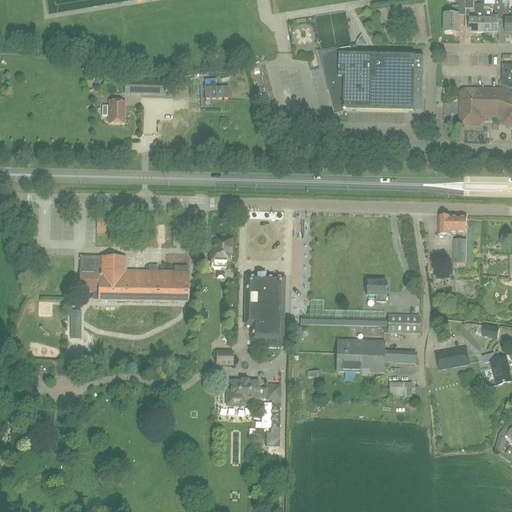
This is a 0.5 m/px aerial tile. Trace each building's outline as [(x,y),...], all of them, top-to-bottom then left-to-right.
[(459,9),(465,9),(465,0),(457,0),(458,7),(453,8),(452,15),(444,15),(444,33),(458,33),(459,9)] [(473,0),(465,0),(465,9),(473,9),(473,0)] [(484,34),(484,5),(476,5),(476,20),(470,20),(470,34),(484,34)] [(490,10),(490,6),(484,5),(484,34),(489,37),(490,35),(498,35),(498,31),(498,18),(492,18),(493,10),(490,10)] [(345,12),(315,17),(320,48),(351,43),(345,12)] [(353,55),(351,48),(318,54),(334,116),(347,113),(346,111),(414,113),(414,114),(424,114),(424,100),(423,100),(424,57),(353,55)] [(511,64),(502,65),(501,89),(501,90),(500,89),(463,89),(463,90),(460,90),(460,122),(464,122),(463,126),(480,126),(480,124),(482,123),(484,123),(484,118),(496,118),(511,125),(511,64)] [(199,101),(200,79),(188,79),(187,101),(199,101)] [(124,94),(172,96),(173,82),(125,80),(124,94)] [(110,102),(110,106),(103,106),(102,116),(109,117),(109,123),(124,124),(124,102),(110,102)] [(190,138),(191,112),(174,111),(173,137),(190,138)] [(451,234),(466,234),(466,217),(439,217),(439,236),(444,236),(444,238),(451,238),(451,236),(451,234)] [(229,262),(229,254),(232,255),(232,239),(226,238),(225,242),(214,241),(214,249),(210,249),(210,257),(211,257),(210,262),(214,262),(214,267),(225,268),(225,262),(229,262)] [(466,265),(466,240),(454,240),(453,264),(466,265)] [(174,267),(174,273),(158,272),(158,266),(150,266),(150,274),(125,273),(126,258),(101,258),(101,259),(81,258),(81,271),(80,271),(80,292),(94,292),(94,300),(99,300),(188,302),(189,267),(174,267)] [(511,281),(511,269),(492,268),(491,280),(511,281)] [(284,298),(284,281),(284,278),(265,278),(265,275),(258,275),(258,277),(247,277),(246,299),(246,324),(254,324),(253,346),(279,347),(279,341),(282,340),(283,298),(284,298)] [(376,296),(376,302),(385,303),(386,283),(367,282),(366,296),(376,296)] [(485,284),(469,284),(470,299),(485,299),(485,284)] [(226,303),(234,303),(235,286),(227,286),(226,303)] [(511,292),(506,292),(503,306),(501,306),(498,321),(511,322),(511,292)] [(71,310),(70,360),(81,360),(81,310),(71,310)] [(403,335),(404,317),(388,316),(388,322),(368,321),(367,319),(366,317),(364,316),(361,316),(360,317),(357,319),(356,321),(300,319),(300,325),(383,327),(383,335),(403,335)] [(419,317),(404,317),(403,335),(418,336),(419,317)] [(475,335),(482,337),(497,339),(499,329),(484,326),(484,327),(477,326),(475,335)] [(337,341),(336,354),(384,355),(384,352),(384,343),(337,341)] [(470,365),(466,347),(435,353),(439,371),(470,365)] [(416,354),(384,352),(384,355),(384,364),(416,366),(416,354)] [(232,365),(232,353),(217,353),(217,364),(232,365)] [(491,362),(493,369),(488,370),(489,374),(494,372),(498,386),(511,382),(511,381),(508,368),(509,368),(506,358),(500,359),(498,353),(483,357),(485,364),(491,362)] [(384,364),(384,355),(336,354),(336,372),(383,375),(384,364)] [(298,380),(299,362),(298,361),(298,359),(291,359),(289,384),(297,384),(298,380)] [(230,383),(230,395),(228,395),(227,405),(231,405),(231,404),(241,405),(245,405),(245,399),(257,399),(257,397),(267,397),(266,400),(279,400),(280,388),(267,388),(267,390),(257,390),(258,383),(230,383)] [(412,384),(388,383),(388,397),(411,398),(412,384)] [(505,438),(506,436),(511,429),(511,423),(510,422),(501,432),(498,436),(499,436),(495,451),(510,463),(511,460),(511,448),(506,454),(504,453),(503,452),(507,439),(505,438)] [(278,449),(278,435),(266,435),(265,449),(278,449)]
